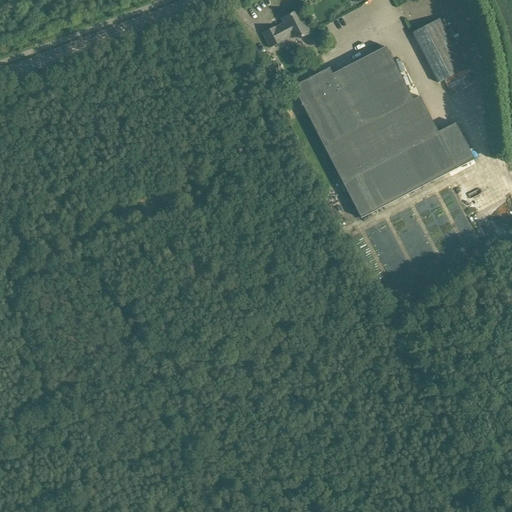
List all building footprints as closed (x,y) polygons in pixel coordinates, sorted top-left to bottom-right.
[(263,34),(270,47),(283,41),(282,40),(291,36),(297,33),(300,38),(310,33),(298,11),(282,19),(284,23),(276,28),(276,27),(263,34)] [(412,33),(438,83),(466,68),(439,18),(412,33)] [(329,68),(293,87),(298,96),(342,183),(361,218),(474,160),(456,125),(438,133),(419,97),(413,100),(390,56),(386,47),(332,74),(329,68)] [(283,75),(277,64),(267,69),(272,80),(283,75)] [(469,182),(458,187),(464,202),(475,198),(469,182)]
